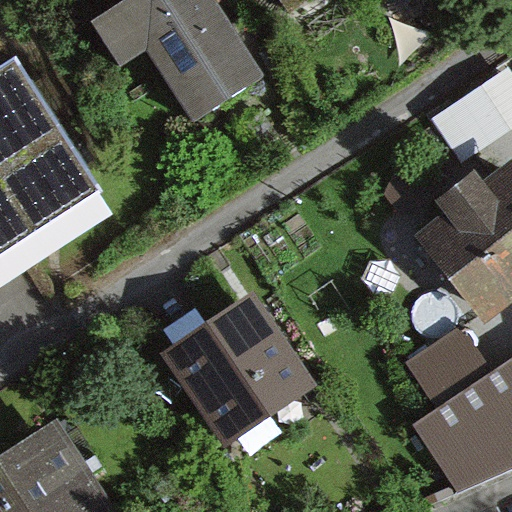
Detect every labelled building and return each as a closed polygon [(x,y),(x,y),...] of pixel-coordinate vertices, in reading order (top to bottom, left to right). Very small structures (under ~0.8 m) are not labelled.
[(147,57),(193,129),(265,83),(211,0),(139,0),(93,30),(121,73),(147,57)] [(33,50),(0,71),(0,260),(119,184),(33,50)] [(478,203),(446,225),(506,310),(511,305),(511,172),(503,160),(466,186),(478,203)] [(332,382),(271,287),(175,347),(236,442),(332,382)] [(459,402),(422,424),(455,488),(511,461),(511,359),(504,346),(446,382),(459,402)] [(111,511),(57,428),(0,465),(0,511),(111,511)]
